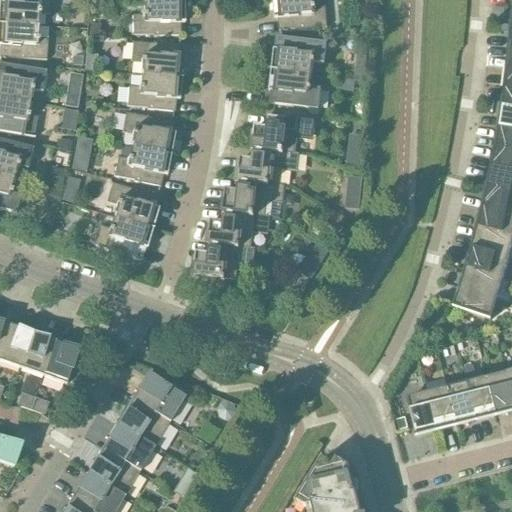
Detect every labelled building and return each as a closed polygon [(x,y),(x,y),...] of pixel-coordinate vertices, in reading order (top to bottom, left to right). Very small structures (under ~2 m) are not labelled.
[(0,25),(36,28),(37,15),(49,16),(49,0),(1,0),(1,4),(0,4),(0,25)] [(313,0),(273,0),(275,20),(278,19),(279,32),(327,28),(325,7),(314,8),(313,0)] [(184,3),(144,4),(144,16),(132,16),(132,36),(153,36),(153,37),(180,37),(180,24),(184,24),(184,3)] [(36,28),(0,25),(0,59),(46,62),(47,41),(36,40),(36,28)] [(272,71),(311,76),(313,64),(324,65),(327,44),(279,38),(278,51),(274,50),(272,71)] [(141,76),(181,80),(183,59),(179,58),(180,46),(153,44),(152,45),(132,43),(130,63),(142,64),(141,76)] [(357,54),(356,74),(367,74),(368,54),(357,54)] [(0,99),(28,104),(30,92),(42,94),(45,73),(0,65),(0,99)] [(311,76),(272,71),(269,92),(273,93),(271,105),(319,111),(321,90),(310,88),(311,76)] [(181,80),(141,76),(140,89),(128,88),(127,108),(147,109),(147,111),(174,113),(175,101),(179,101),(181,80)] [(511,90),(506,90),(503,110),(511,111),(511,90)] [(28,104),(0,99),(0,133),(34,139),(38,118),(26,116),(28,104)] [(65,100),(64,108),(77,110),(78,102),(65,100)] [(511,111),(503,110),(500,130),(511,132),(511,111)] [(131,148),(170,156),(174,135),(171,134),(173,122),(146,117),(146,118),(126,114),(122,134),(133,136),(131,148)] [(255,148),(255,150),(295,155),(295,154),(297,140),(312,141),(314,123),(269,118),(269,119),(268,130),(255,128),(254,135),(252,148),(255,148)] [(511,132),(500,130),(496,150),(511,153),(511,132)] [(0,176),(13,180),(16,168),(27,170),(32,150),(0,141),(0,176)] [(57,141),(56,151),(71,151),(72,142),(57,141)] [(170,156),(131,148),(129,160),(117,158),(114,178),(134,182),(133,183),(160,188),(163,176),(166,177),(170,156)] [(240,180),(240,181),(280,186),(280,185),(282,171),(297,173),(300,155),(295,154),(295,155),(255,150),(254,161),(240,160),(240,167),(239,167),(238,180),(240,180)] [(511,153),(496,150),(492,171),(511,174),(511,153)] [(66,172),(50,168),(46,185),(62,189),(66,172)] [(511,195),(511,174),(492,171),(488,191),(511,195)] [(13,180),(0,176),(0,211),(15,215),(21,194),(9,192),(13,180)] [(226,211),(226,213),(265,218),(266,217),(267,203),(283,204),(285,186),(280,185),(280,186),(240,181),(239,193),(226,191),(225,198),(223,211),(226,211)] [(114,219),(152,230),(158,210),(155,209),(158,197),(132,189),(131,190),(112,185),(106,204),(117,207),(114,219)] [(48,190),(45,203),(59,206),(62,194),(48,190)] [(511,217),(511,195),(488,191),(483,211),(511,217)] [(511,238),(511,217),(483,211),(479,230),(511,238)] [(268,236),(270,218),(266,217),(265,218),(226,213),(224,224),(211,223),(210,230),(208,243),(211,243),(211,244),(251,249),(251,248),(253,234),(268,236)] [(152,230),(114,219),(110,231),(99,227),(93,246),(113,252),(113,254),(139,261),(143,250),(146,251),(152,230)] [(509,260),(511,250),(511,238),(479,230),(473,250),(509,260)] [(251,248),(251,249),(211,244),(210,256),(197,254),(196,261),(195,261),(194,274),(197,274),(196,278),(198,278),(198,277),(213,278),(213,281),(219,281),(219,279),(221,279),(221,281),(224,281),(225,280),(236,281),(238,266),(254,267),(256,249),(251,248)] [(504,280),(509,260),(473,250),(468,270),(504,280)] [(468,270),(462,289),(498,300),(510,304),(511,296),(511,282),(504,280),(468,270)] [(288,287),(281,300),(292,306),(299,293),(288,287)] [(498,300),(462,289),(455,311),(491,321),(498,300)] [(447,311),(440,308),(429,333),(440,338),(446,324),(442,322),(447,311)] [(0,353),(9,327),(0,323),(0,353)] [(32,335),(9,327),(0,353),(0,362),(20,370),(32,335)] [(55,342),(32,335),(20,370),(42,377),(55,342)] [(55,342),(42,377),(66,386),(78,351),(55,342)] [(511,396),(506,375),(487,379),(496,416),(511,411),(511,396)] [(147,376),(131,401),(169,424),(184,399),(181,396),(183,392),(170,383),(167,388),(147,376)] [(487,379),(467,384),(476,421),(496,416),(487,379)] [(467,384),(447,389),(456,426),(476,421),(467,384)] [(447,389),(428,394),(437,431),(456,426),(447,389)] [(437,431),(428,394),(407,400),(416,435),(414,436),(437,431)] [(31,411),(35,399),(25,395),(20,408),(31,411)] [(35,399),(31,411),(41,415),(45,402),(35,399)] [(131,401),(117,425),(154,449),(152,451),(160,455),(163,450),(156,446),(169,424),(131,401)] [(405,419),(396,421),(399,432),(407,430),(405,419)] [(117,425),(101,450),(139,473),(152,451),(154,449),(117,425)] [(21,446),(0,438),(0,464),(13,469),(21,446)] [(101,450),(86,475),(124,498),(139,473),(101,450)] [(360,511),(350,468),(336,460),(333,466),(323,461),(324,459),(323,459),(295,504),(296,504),(297,503),(306,508),(312,507),(312,511),(360,511)] [(86,475),(71,500),(91,511),(115,511),(124,498),(86,475)] [(91,511),(71,500),(63,511),(91,511)]
